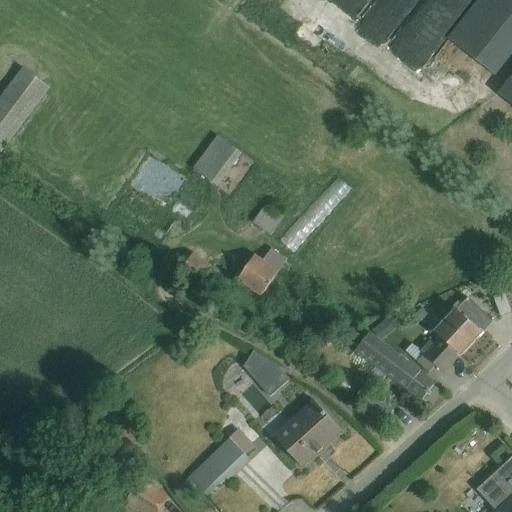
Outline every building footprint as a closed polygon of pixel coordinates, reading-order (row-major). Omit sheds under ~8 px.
[(511,0),(478,0),(448,39),(495,77),(511,55),(511,0)] [(0,153),(1,154),(50,89),(22,69),(0,98),(0,153)] [(511,75),(498,94),(511,105),(511,75)] [(218,136),(193,169),(218,188),(242,154),(218,136)] [(339,177),(280,239),(293,252),(352,190),(339,177)] [(129,191),(124,213),(146,218),(151,197),(129,191)] [(266,205),(253,224),(271,236),(284,218),(266,205)] [(287,260),(272,249),(264,261),(255,255),(237,282),(261,298),(281,269),(287,273),(290,268),(285,264),(287,260)] [(181,273),(200,286),(212,268),(193,255),(181,273)] [(511,314),(504,294),(494,298),(501,318),(511,314)] [(493,321),(468,299),(462,306),(458,302),(452,308),(454,310),(434,331),(441,337),(461,356),(493,321)] [(416,315),(425,323),(430,317),(422,309),(416,315)] [(425,323),(416,315),(403,318),(385,332),(396,345),(417,329),(425,323)] [(425,323),(417,329),(430,341),(434,345),(441,337),(434,331),(425,323)] [(372,373),(383,381),(387,376),(421,402),(422,401),(431,408),(443,394),(434,387),(436,384),(370,334),(356,352),(367,361),(359,371),(368,378),(372,373)] [(443,374),(461,356),(441,337),(434,345),(430,341),(421,351),(412,345),(406,352),(429,374),(436,367),(443,374)] [(253,352),(245,367),(271,397),(290,381),(280,369),(253,352)] [(395,409),(374,393),(363,408),(383,423),(395,409)] [(342,432),(314,401),(274,437),(302,468),(342,432)] [(239,431),(189,478),(209,497),(248,458),(247,457),(255,447),(239,431)] [(511,511),(511,458),(477,491),(495,511),(493,511),(511,511)] [(163,487),(146,476),(125,503),(138,511),(160,511),(170,498),(160,491),(163,487)]
